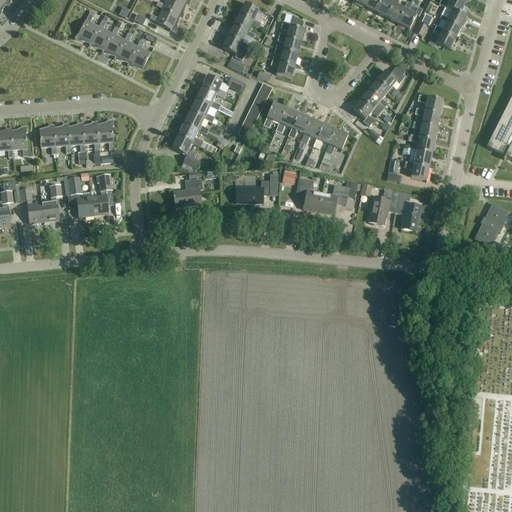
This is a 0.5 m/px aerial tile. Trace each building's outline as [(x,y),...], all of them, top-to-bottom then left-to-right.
[(181,11),(184,6),(172,0),(167,0),(164,7),(158,3),(155,8),(162,11),(177,19),(182,20),(184,12),(181,11)] [(354,0),(353,3),(364,8),(368,0),(354,0)] [(368,0),(364,8),(375,14),(382,0),(385,1),(386,0),(368,0)] [(382,0),(375,14),(386,20),(394,6),(396,7),(400,0),(399,0),(390,0),(389,3),(385,1),(382,0)] [(450,0),(447,5),(448,5),(446,8),(452,11),(460,15),(466,4),(457,0),(450,0)] [(403,11),(396,7),(394,6),(386,20),(398,25),(405,11),(407,13),(411,6),(407,4),(403,11)] [(258,12),(244,5),(238,16),(253,23),(251,26),(258,30),(262,22),(255,19),(258,12)] [(146,14),(148,8),(141,6),(139,12),(146,14)] [(414,16),(407,13),(405,11),(398,25),(409,31),(416,17),(418,18),(422,12),(418,9),(414,16)] [(162,11),(158,19),(151,16),(149,21),(170,31),(170,32),(170,33),(175,34),(178,25),(177,25),(175,24),(177,19),(162,11)] [(452,11),(448,19),(446,22),(461,29),(466,18),(460,15),(452,11)] [(90,46),(91,44),(98,29),(90,24),(95,14),(91,12),(78,37),(77,37),(77,36),(76,39),(75,39),(74,42),(82,44),(82,43),(90,46)] [(253,23),(238,16),(233,27),(247,35),(246,37),(252,41),(254,36),(248,33),(251,26),(253,23)] [(432,19),(425,16),(421,24),(428,27),(432,19)] [(446,22),(448,19),(441,16),(439,20),(446,24),(442,30),(441,34),(455,41),(461,29),(446,22)] [(291,17),(289,25),(282,23),(280,31),(287,33),(286,37),(285,40),(301,44),(304,32),(301,31),(303,24),(291,17)] [(139,28),(142,20),(136,18),(133,26),(139,28)] [(90,46),(89,49),(95,50),(103,52),(111,35),(103,31),(106,24),(105,24),(106,22),(103,21),(102,22),(98,29),(90,46)] [(415,34),(421,38),(427,27),(420,24),(415,34)] [(233,27),(227,39),(242,46),(240,48),(247,52),(249,47),(248,47),(250,44),(244,41),(246,37),(247,35),(233,27)] [(441,34),(442,30),(436,27),(432,34),(439,38),(435,45),(450,52),(455,41),(441,34)] [(111,35),(103,52),(102,55),(107,57),(108,56),(116,59),(116,57),(124,42),(115,37),(119,31),(114,29),(111,35)] [(116,57),(116,59),(115,62),(120,64),(121,63),(128,65),(129,65),(129,64),(137,48),(128,44),(131,37),(127,35),(124,42),(116,57)] [(286,37),(279,35),(277,43),(284,45),(283,49),(282,52),(298,56),(301,44),(285,40),(286,37)] [(247,52),(240,48),(242,46),(227,39),(221,50),(236,57),(234,59),(241,63),(247,52)] [(128,65),(127,68),(133,70),(133,69),(141,72),(142,70),(150,55),(141,50),(144,44),(140,42),(137,48),(129,64),(129,65),(128,65)] [(276,47),(275,52),(274,55),(281,57),(280,61),(279,64),(295,68),(298,56),(282,52),(283,49),(276,47)] [(280,61),(273,59),(270,67),(278,69),(276,76),(291,81),(295,68),(279,64),(280,61)] [(245,67),(231,61),(228,68),(241,74),(245,67)] [(225,77),(227,72),(212,66),(210,70),(225,77)] [(389,77),(384,73),(376,82),(389,93),(387,95),(392,100),(398,93),(392,89),(397,83),(399,85),(404,79),(394,71),(389,77)] [(269,76),(259,73),(257,79),(267,83),(269,76)] [(222,84),(208,77),(201,90),(216,97),(224,101),(226,95),(218,91),(222,84)] [(243,85),(231,79),(227,87),(240,93),(243,85)] [(389,93),(376,82),(368,92),(381,102),(379,105),(382,107),(384,109),(387,106),(382,101),(387,95),(389,93)] [(260,90),(270,94),(272,90),(262,85),(260,90)] [(201,90),(195,102),(210,109),(218,113),(218,112),(220,108),(220,107),(212,103),(216,97),(201,90)] [(270,94),(260,90),(258,94),(267,99),(270,94)] [(368,92),(360,102),(373,112),(371,114),(377,119),(380,115),(377,113),(379,111),(379,110),(382,107),(379,105),(381,102),(368,92)] [(258,94),(255,99),(265,104),(267,99),(258,94)] [(440,116),(443,102),(418,97),(417,103),(426,105),(424,112),(424,113),(440,116)] [(511,98),(487,149),(502,156),(511,135),(511,98)] [(265,104),(255,99),(253,104),(263,108),(265,104)] [(210,109),(195,102),(189,114),(204,121),(215,127),(218,122),(214,120),(214,119),(207,115),(210,109)] [(360,102),(352,111),(364,121),(363,124),(369,129),(372,125),(369,123),(371,120),(368,117),(371,114),(373,112),(360,102)] [(263,108),(253,104),(251,108),(260,113),(263,108)] [(285,110),(273,105),(263,128),(269,130),(273,122),(279,125),(285,110)] [(251,108),(249,113),(258,118),(260,113),(251,108)] [(279,125),(275,133),(281,135),(284,127),(291,130),(298,116),(285,110),(279,125)] [(424,113),(424,112),(416,110),(414,116),(423,118),(422,125),(422,126),(437,129),(440,116),(424,113)] [(249,113),(246,118),(256,122),(258,118),(249,113)] [(204,121),(189,114),(183,126),(198,133),(206,137),(208,131),(201,128),(204,121)] [(388,115),(383,119),(387,124),(392,119),(388,115)] [(291,130),(288,138),(293,141),(297,133),(304,135),(304,136),(310,121),(298,116),(291,130)] [(256,122),(246,118),(244,122),(254,127),(256,122)] [(300,144),(298,149),(303,151),(309,138),(316,141),(322,126),(310,121),(304,136),(304,135),(300,144)] [(244,122),(242,127),(251,132),(254,127),(244,122)] [(103,128),(97,129),(98,145),(108,145),(109,152),(113,152),(112,128),(113,128),(112,123),(103,125),(103,126),(103,128)] [(89,129),(83,130),(84,147),(94,146),(94,153),(99,153),(98,145),(97,129),(96,124),(88,126),(88,127),(89,129)] [(422,126),(422,125),(413,124),(412,130),(420,132),(419,139),(434,142),(437,129),(422,126)] [(84,147),(83,130),(82,125),(74,127),(74,128),(74,130),(68,131),(70,148),(79,147),(80,163),(85,162),(84,147)] [(60,131),(54,132),(55,149),(65,148),(66,155),(70,155),(70,148),(68,131),(67,126),(60,128),(60,129),(60,131)] [(177,138),(192,145),(214,156),(217,151),(195,140),(198,133),(183,126),(177,138)] [(316,141),(313,149),(317,151),(318,151),(322,143),(328,146),(329,146),(335,132),(322,126),(316,141)] [(55,149),(54,132),(53,127),(46,129),(46,130),(46,133),(39,133),(41,150),(51,149),(51,157),(56,156),(55,149)] [(251,132),(242,127),(239,131),(249,136),(251,132)] [(10,135),(12,152),(22,151),(22,159),(27,158),(26,151),(27,151),(25,134),(27,134),(25,130),(17,132),(18,135),(11,135),(10,135)] [(10,135),(11,135),(10,131),(3,133),(3,134),(3,136),(0,136),(0,153),(7,153),(8,160),(13,160),(12,152),(10,135)] [(249,136),(239,131),(237,136),(247,141),(249,136)] [(380,137),(372,131),(367,136),(376,143),(380,137)] [(328,146),(325,154),(322,160),(323,161),(321,164),(330,168),(332,164),(328,162),(334,149),(341,152),(348,137),(335,132),(329,146),(328,146)] [(410,137),(410,138),(408,138),(407,142),(409,142),(409,143),(418,145),(416,152),(431,155),(434,142),(419,139),(410,137)] [(177,138),(171,150),(186,158),(180,170),(190,175),(192,170),(196,172),(200,164),(194,161),(197,156),(189,152),(192,145),(177,138)] [(511,142),(511,143),(504,158),(503,161),(504,162),(505,158),(511,161),(511,142)] [(429,169),(431,155),(416,152),(403,149),(402,155),(410,157),(408,164),(413,165),(429,169)] [(268,156),(264,164),(273,164),(275,156),(268,156)] [(388,174),(397,175),(399,165),(390,163),(388,174)] [(413,165),(408,164),(405,163),(403,169),(412,171),(410,179),(426,182),(429,169),(413,165)] [(282,185),(294,187),(296,175),(284,173),(282,185)] [(388,175),(387,182),(399,185),(401,178),(388,175)] [(79,179),(73,180),(72,177),(64,178),(64,182),(66,198),(70,198),(72,212),(78,212),(79,220),(93,218),(91,199),(81,200),(79,179)] [(100,198),(91,199),(93,218),(108,216),(105,193),(111,193),(109,177),(95,178),(96,186),(99,185),(100,198)] [(277,177),(269,177),(269,183),(260,183),(260,190),(236,189),(235,206),(262,206),(262,198),(269,198),(269,197),(277,197),(277,177)] [(175,210),(201,207),(199,192),(202,192),(201,181),(185,183),(186,193),(173,194),(175,210)] [(318,214),(322,195),(311,193),(313,183),(298,181),(295,199),(305,200),(302,212),(318,214)] [(332,197),(322,195),(318,214),(333,217),(335,206),(345,208),(347,199),(354,200),(356,192),(359,193),(360,187),(350,185),(348,190),(334,187),(332,197)] [(30,191),(19,192),(18,187),(15,187),(17,204),(20,203),(20,205),(26,204),(29,226),(44,224),(41,205),(32,207),(30,191)] [(61,187),(49,188),(50,200),(62,199),(61,187)] [(360,196),(370,198),(371,188),(362,187),(360,196)] [(373,199),(368,224),(384,227),(386,213),(394,215),(399,195),(384,192),(382,201),(373,199)] [(2,210),(0,210),(0,229),(10,228),(7,206),(13,205),(11,193),(0,194),(2,210)] [(399,195),(394,215),(403,217),(400,230),(416,234),(421,209),(404,205),(405,203),(408,203),(410,197),(406,196),(399,195)] [(58,222),(55,200),(51,200),(50,201),(51,204),(41,205),(44,224),(58,222)] [(483,227),(476,240),(487,246),(490,247),(496,234),(499,236),(503,229),(499,228),(506,215),(504,213),(492,208),(486,221),(483,219),(480,226),(483,227)] [(369,253),(368,232),(360,232),(360,250),(365,250),(365,253),(369,253)]
